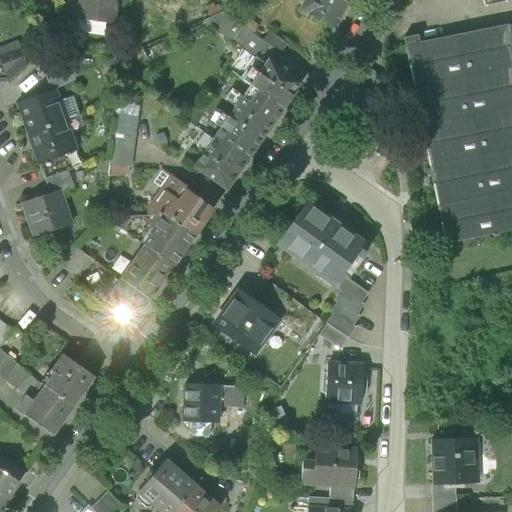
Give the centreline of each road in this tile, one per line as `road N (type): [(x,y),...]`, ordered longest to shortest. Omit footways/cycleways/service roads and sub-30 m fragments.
road 1 (residential): [(293,146),(381,195),(399,224),(390,511)]
road 2 (residential): [(293,146),(140,368)]
road 3 (residential): [(0,197),(36,290),(140,368)]
road 4 (residential): [(140,368),(35,511)]
road 5 (residential): [(375,0),(293,146)]
